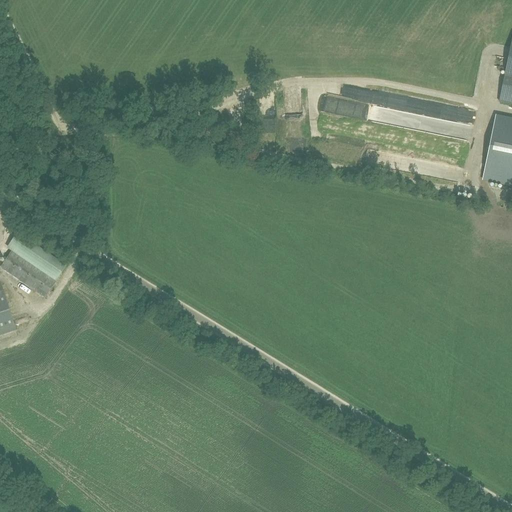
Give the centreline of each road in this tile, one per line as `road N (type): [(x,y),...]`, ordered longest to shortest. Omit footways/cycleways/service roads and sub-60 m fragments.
road 1 (tertiary): [(509,511),(0,189)]
road 2 (track): [(511,111),(390,84),(314,80),(185,117),(59,127),(0,8)]
